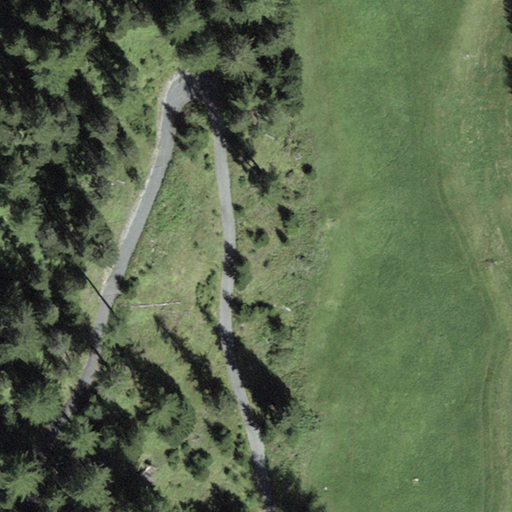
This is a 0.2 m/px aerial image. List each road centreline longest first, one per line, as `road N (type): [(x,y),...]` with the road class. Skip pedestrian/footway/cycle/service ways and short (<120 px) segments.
road 1 (track): [(221,110),(212,87),(175,90),(164,161),(36,468),(28,511)]
road 2 (track): [(260,511),(238,381),(221,110)]
